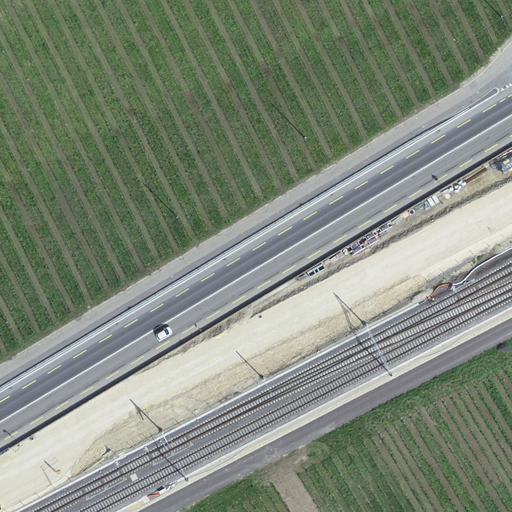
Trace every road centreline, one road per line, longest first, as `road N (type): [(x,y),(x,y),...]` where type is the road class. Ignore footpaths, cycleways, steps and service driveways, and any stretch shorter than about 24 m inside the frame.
road 1 (track): [(0,376),(511,67)]
road 2 (primary): [(511,114),(0,419)]
road 3 (tertiary): [(0,463),(511,200)]
road 4 (unclassified): [(153,511),(511,326)]
